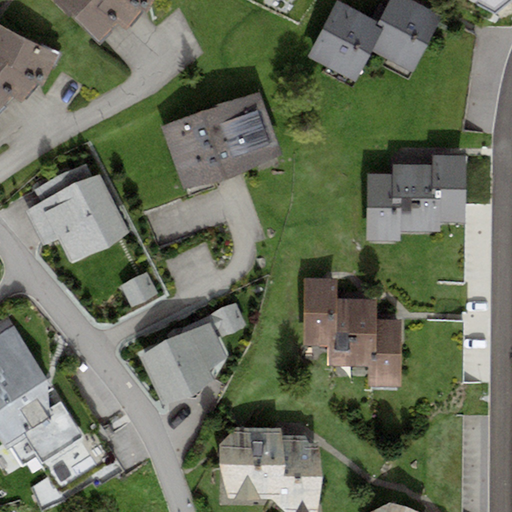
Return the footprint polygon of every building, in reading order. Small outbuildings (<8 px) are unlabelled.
[(153,0),(51,0),(98,43),(119,23),(126,30),(142,10),(147,13),(153,0)] [(378,21),(335,0),(306,57),(355,81),(371,49),(382,29),(376,25),(378,21)] [(441,17),(410,0),(389,0),(378,21),(376,25),(382,29),(371,49),(412,71),(441,17)] [(511,0),(464,0),(495,15),(511,0)] [(0,109),(12,96),(22,101),(37,83),(42,85),(59,55),(0,25),(0,109)] [(215,107),(161,126),(183,191),(282,156),(259,91),(214,105),(215,107)] [(392,174),(367,174),(366,241),(399,241),(400,232),(440,232),(440,224),(466,224),(467,156),(432,155),(432,166),(393,165),(392,174)] [(40,202),(25,211),(44,246),(58,239),(70,262),(107,247),(130,233),(99,174),(92,177),(86,164),(59,175),(34,191),(40,202)] [(144,274),(118,288),(129,308),(155,294),(144,274)] [(337,279),(303,279),(303,346),(329,346),(328,366),(369,366),(368,386),(400,386),(401,319),(376,319),(377,298),(337,298),(337,279)] [(207,317),(209,322),(218,339),(245,326),(234,303),(207,317)] [(0,444),(4,451),(9,448),(20,469),(27,466),(27,470),(31,474),(43,468),(60,494),(109,459),(90,430),(81,435),(8,316),(0,320),(0,444)] [(166,339),(138,356),(162,405),(214,380),(208,368),(228,359),(218,339),(209,322),(166,339)] [(281,428),(237,428),(218,445),(218,465),(227,498),(271,499),(283,511),(318,511),(321,477),(317,442),(309,442),(306,436),(281,435),(281,428)] [(417,511),(390,503),(370,511),(417,511)]
